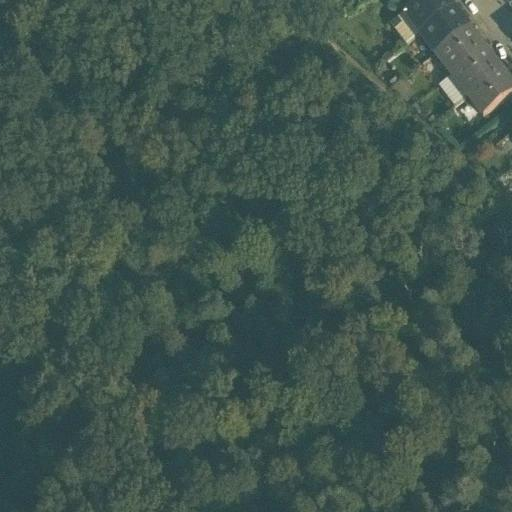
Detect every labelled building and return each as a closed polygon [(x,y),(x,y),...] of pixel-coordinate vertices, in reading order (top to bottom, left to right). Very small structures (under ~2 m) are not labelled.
[(402,17),(413,9),(405,0),(404,0),(394,8),(402,17)] [(402,17),(419,39),(452,13),(441,0),(424,0),(413,9),(402,17)] [(405,0),(413,9),(424,0),(405,0)] [(511,5),(511,0),(502,0),(509,8),(511,5)] [(419,39),(434,60),(468,34),(452,13),(419,39)] [(434,60),(450,80),(483,55),(468,34),(434,60)] [(450,80),(466,101),(499,75),(483,55),(450,80)] [(511,98),(511,91),(499,75),(466,101),(482,122),(511,98)]
